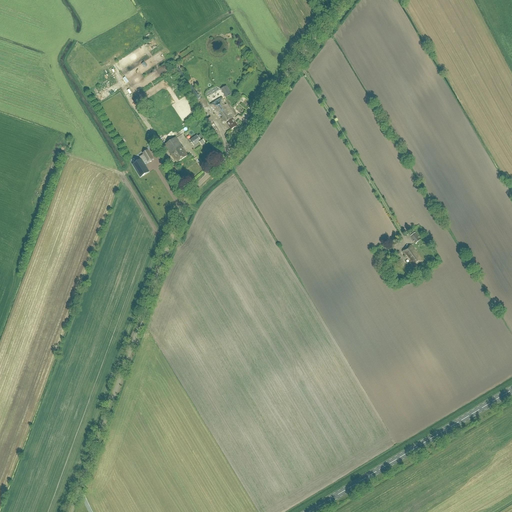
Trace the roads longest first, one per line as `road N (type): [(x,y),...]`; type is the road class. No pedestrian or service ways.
road 1 (unclassified): [(70,511),(184,200),(240,143),(343,0)]
road 2 (primary): [(308,511),(511,389)]
